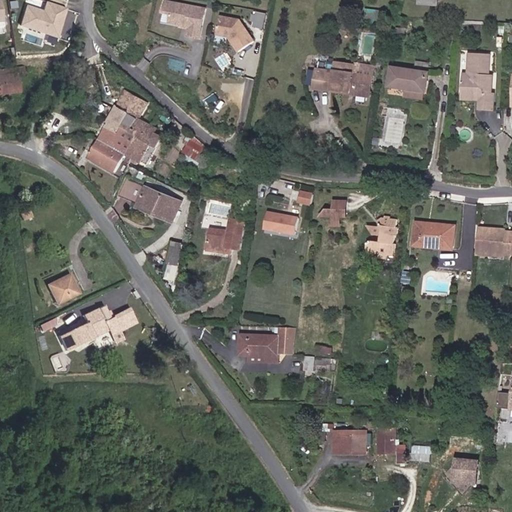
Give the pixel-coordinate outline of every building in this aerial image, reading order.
[(25,3),(18,26),(56,38),(66,7),(45,0),(42,9),(25,3)] [(201,38),(206,9),(166,1),(163,12),(172,14),(170,20),(172,23),(187,25),(187,28),(190,29),(188,36),(201,38)] [(254,41),(242,24),(241,25),(237,20),(220,16),(217,34),(229,37),(239,52),(254,41)] [(493,93),(493,75),(490,75),(491,55),(469,53),(468,74),(464,74),(463,94),(480,95),(480,101),(479,110),(495,111),(496,93),(493,93)] [(370,92),(374,66),(360,65),(359,68),(354,67),(354,65),(335,63),(334,73),(331,90),(351,93),(351,89),(370,92)] [(426,92),(429,73),(392,67),(389,87),(408,90),(426,92)] [(23,77),(22,68),(0,71),(0,76),(15,75),(16,78),(23,77)] [(324,89),(327,71),(317,70),(314,87),(324,89)] [(331,90),(334,73),(327,71),(324,89),(331,90)] [(18,92),(16,78),(15,75),(0,76),(0,92),(9,91),(9,93),(18,92)] [(425,99),(426,92),(408,90),(406,97),(425,99)] [(165,137),(157,132),(159,128),(140,117),(147,103),(126,91),(89,157),(117,173),(127,154),(149,166),(165,137)] [(203,165),(208,148),(194,136),(183,152),(203,165)] [(138,204),(145,187),(127,180),(120,197),(138,204)] [(174,222),(182,203),(147,188),(140,206),(158,213),(157,216),(174,222)] [(312,205),(316,191),(302,188),(299,201),(312,205)] [(346,217),(346,201),(334,201),(334,209),(326,209),(319,218),(334,217),(341,217),(346,217)] [(158,213),(140,206),(139,208),(157,216),(158,213)] [(296,235),(299,218),(269,212),(266,230),(296,235)] [(395,243),(397,235),(398,235),(400,227),(397,226),(398,218),(391,217),(391,216),(385,215),(385,217),(382,216),(378,220),(381,224),(379,225),(366,224),(374,234),(382,235),(382,242),(372,240),(368,243),(366,251),(380,253),(379,257),(387,259),(387,254),(395,256),(397,243),(395,243)] [(240,255),(245,221),(231,220),(229,232),(212,230),(209,251),(240,255)] [(454,249),(456,226),(417,223),(415,246),(454,249)] [(511,231),(505,231),(505,229),(478,227),(476,251),(511,254),(511,231)] [(180,279),(183,241),(172,240),(168,278),(180,279)] [(77,294),(68,275),(47,286),(56,304),(77,294)] [(117,327),(113,318),(109,319),(103,307),(82,317),(85,323),(69,331),(77,346),(93,338),(91,335),(106,328),(108,331),(117,327)] [(295,354),(296,328),(280,327),(279,337),(243,335),(242,355),(250,355),(250,356),(280,357),(280,354),(295,354)] [(314,371),(315,357),(306,357),(305,371),(314,371)] [(395,454),(395,428),(380,429),(380,455),(395,454)] [(367,449),(367,432),(336,432),(336,454),(344,454),(344,449),(367,449)] [(414,459),(433,460),(434,446),(415,444),(414,459)] [(467,483),(478,484),(480,458),(455,456),(452,488),(467,490),(467,483)]
